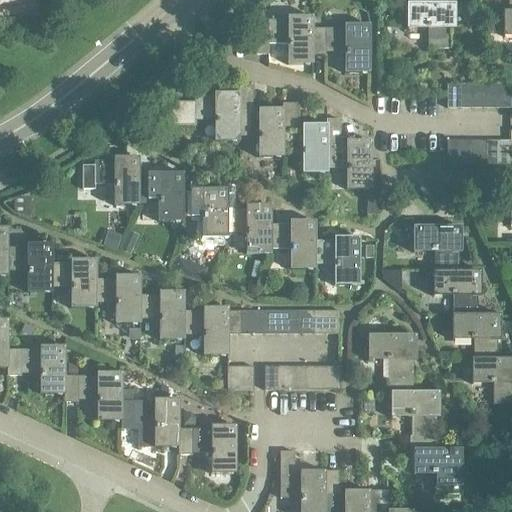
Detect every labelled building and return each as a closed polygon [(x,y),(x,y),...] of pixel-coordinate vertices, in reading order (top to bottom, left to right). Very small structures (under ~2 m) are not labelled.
[(413,6),(407,6),(407,28),(407,31),(409,31),(409,29),(425,29),(425,30),(430,30),(430,31),(430,50),(452,50),(452,31),(452,6),(436,6),(413,6)] [(511,12),(510,13),(503,13),(503,35),(511,35),(511,12)] [(268,32),(255,32),(255,56),(269,56),(269,46),(287,46),(288,46),(288,48),(290,48),(290,65),(287,65),(287,66),(290,66),(314,66),(314,56),(314,30),(314,21),(287,21),(268,22),(268,32)] [(314,30),(314,56),(327,56),(327,53),(344,53),(345,53),(345,57),(346,57),(346,74),(344,74),(344,75),(348,75),(371,75),(370,29),(344,29),(314,30)] [(460,110),(460,86),(447,86),(447,110),(460,110)] [(472,110),(472,86),(460,86),(460,110),(472,110)] [(485,110),(485,86),(472,86),(472,110),(485,110)] [(497,110),(498,86),(485,86),(485,110),(497,110)] [(510,110),(510,86),(498,86),(497,110),(510,110)] [(253,89),(240,89),(240,95),(240,98),(240,137),(258,137),(259,137),(259,141),(260,141),(260,158),(258,158),(258,159),(261,159),(284,159),(284,154),(284,114),(283,114),(258,114),(253,114),(253,89)] [(196,103),(171,103),(171,127),(196,127),(196,121),(214,121),(215,121),(215,125),(216,125),(216,142),(214,142),(214,143),(217,143),(240,143),(240,137),(240,98),(214,98),(196,98),(196,103)] [(297,105),(283,105),(283,111),(283,114),(284,114),(284,154),(302,153),(303,153),(303,157),(304,157),(304,173),(302,173),(302,175),(305,175),(328,175),(328,169),(328,130),(327,130),(302,130),(297,130),(297,105)] [(340,121),(327,122),(327,130),(328,130),(328,169),(346,169),(347,169),(347,173),(348,173),(348,189),(346,189),(346,191),(349,191),(372,191),(372,161),(372,146),(346,146),(340,146),(340,121)] [(460,166),(460,142),(447,142),(447,166),(460,166)] [(472,166),(472,142),(460,142),(460,166),(472,166)] [(485,166),(485,142),(472,142),(472,166),(485,166)] [(497,166),(497,142),(485,142),(485,166),(497,166)] [(510,166),(510,142),(497,142),(497,166),(510,166)] [(95,167),(83,167),(82,191),(96,191),(96,187),(114,187),(114,188),(116,188),(116,205),(113,205),(113,207),(117,207),(139,207),(139,204),(140,178),(140,163),(114,163),(95,162),(95,167)] [(147,178),(140,178),(139,204),(159,204),(159,205),(160,205),(160,221),(157,221),(157,223),(161,223),(183,223),(183,217),(184,194),(184,179),(147,178)] [(191,194),(184,194),(183,217),(202,217),(203,217),(203,221),(204,221),(204,238),(202,238),(202,239),(205,239),(228,240),(228,233),(228,210),(228,194),(191,194)] [(367,200),(366,216),(378,216),(379,200),(367,200)] [(245,210),(228,210),(228,233),(246,233),(247,233),(247,236),(248,236),(248,253),(246,253),(246,255),(249,255),(272,255),(272,249),(272,226),(272,210),(245,210)] [(289,226),(272,226),(272,249),(289,249),(290,249),(290,252),(292,252),(292,269),(289,269),(289,271),(293,271),(316,271),(316,265),(316,242),(316,226),(289,226)] [(458,228),(413,229),(413,254),(415,254),(415,252),(432,252),(432,253),(434,253),(434,272),(458,272),(458,228)] [(0,232),(0,277),(8,277),(8,273),(8,248),(8,232),(0,232)] [(109,232),(104,247),(117,251),(122,236),(109,232)] [(360,287),(360,243),(316,242),(316,265),(337,265),(336,287),(360,287)] [(123,245),(120,252),(131,256),(133,249),(123,245)] [(374,247),(365,247),(365,260),(374,260),(374,247)] [(26,248),(8,248),(8,273),(28,273),(28,275),(30,275),(30,292),(27,292),(27,294),(52,294),(52,289),(52,264),(52,248),(26,248)] [(177,259),(172,272),(202,283),(207,270),(177,259)] [(255,263),(251,278),(260,281),(263,265),(255,263)] [(71,264),(52,264),(52,289),(71,289),(72,289),(72,292),(73,292),(73,308),(71,308),(71,310),(96,310),(96,305),(96,280),(96,264),(71,264)] [(400,272),(381,272),(382,279),(401,294),(400,272)] [(434,272),(433,272),(433,298),(435,298),(435,295),(452,295),(452,296),(453,296),(453,317),(478,317),(478,272),(458,272),(434,272)] [(114,280),(96,280),(96,305),(115,305),(116,305),(116,308),(117,308),(117,324),(115,324),(115,326),(141,326),(141,320),(141,296),(141,280),(114,280)] [(158,296),(141,296),(141,320),(158,320),(160,320),(160,323),(161,323),(161,340),(158,340),(158,342),(162,342),(184,342),(184,337),(184,312),(184,296),(158,296)] [(202,312),(184,312),(184,337),(203,337),(204,337),(204,339),(205,339),(205,356),(203,356),(203,357),(206,357),(229,357),(229,336),(229,312),(202,312)] [(243,336),(243,312),(229,312),(229,336),(243,336)] [(255,336),(255,312),(243,312),(243,336),(255,336)] [(267,336),(267,312),(255,312),(255,336),(267,336)] [(279,336),(279,312),(267,312),(267,336),(279,336)] [(291,336),(291,312),(279,312),(279,336),(291,336)] [(303,336),(303,312),(291,312),(291,336),(303,336)] [(315,336),(315,312),(303,312),(303,336),(315,336)] [(328,336),(328,312),(315,312),(315,336),(328,336)] [(340,312),(328,312),(328,336),(340,336),(340,312)] [(453,317),(452,317),(452,342),(454,342),(454,340),(470,340),(470,341),(474,341),(474,360),(497,360),(497,317),(478,317),(453,317)] [(0,370),(8,370),(8,351),(8,325),(0,324),(0,370)] [(25,325),(21,333),(30,337),(33,329),(25,325)] [(140,329),(130,329),(130,337),(134,341),(140,341),(140,329)] [(413,337),(368,337),(368,362),(369,362),(369,360),(386,360),(386,361),(391,361),(391,381),(387,381),(387,395),(391,395),(413,395),(413,394),(413,362),(413,337)] [(8,351),(8,370),(8,377),(22,377),(22,374),(41,374),(41,378),(42,378),(42,395),(39,395),(40,396),(65,396),(65,377),(66,377),(66,351),(40,351),(8,351)] [(511,360),(497,360),(475,360),(472,360),(472,383),(494,383),(494,406),(511,406),(511,360)] [(77,364),(68,364),(68,374),(77,374),(77,364)] [(241,392),(241,368),(227,368),(227,391),(241,392)] [(253,391),(253,368),(241,368),(241,392),(253,391)] [(277,392),(277,368),(264,368),(264,391),(277,392)] [(289,392),(289,368),(277,368),(277,392),(289,392)] [(302,392),(302,368),(289,368),(289,392),(302,392)] [(314,392),(314,368),(302,368),(302,392),(314,392)] [(327,392),(327,368),(314,368),(314,392),(327,392)] [(339,368),(327,368),(327,392),(339,391),(339,368)] [(121,404),(122,404),(122,392),(122,377),(66,377),(65,377),(65,396),(65,404),(79,404),(79,401),(99,401),(99,422),(121,422),(121,404)] [(133,392),(122,392),(122,404),(133,404),(133,392)] [(436,394),(413,394),(413,395),(391,395),(391,417),(413,417),(413,438),(410,438),(410,452),(414,452),(436,452),(436,451),(436,394)] [(374,402),(364,402),(364,413),(374,413),(374,402)] [(133,404),(122,404),(121,404),(121,422),(121,430),(140,430),(140,448),(178,449),(178,430),(179,430),(179,404),(133,404)] [(192,414),(183,414),(183,426),(196,426),(196,418),(192,414)] [(237,475),(237,430),(179,430),(178,430),(178,449),(178,456),(193,456),(193,453),(213,453),(213,475),(237,475)] [(436,452),(414,452),(414,476),(415,476),(415,474),(432,474),(432,475),(436,475),(436,476),(436,496),(459,496),(459,451),(436,451),(436,452)] [(294,453),(280,453),(280,499),(300,499),(301,499),(301,503),(302,503),(302,511),(325,511),(325,476),(324,476),(300,476),(294,476),(294,453)] [(369,511),(370,496),(368,496),(338,496),(338,472),(324,473),(324,476),(325,476),(325,511),(369,511)] [(388,511),(389,492),(368,492),(368,496),(370,496),(369,511),(388,511)]
